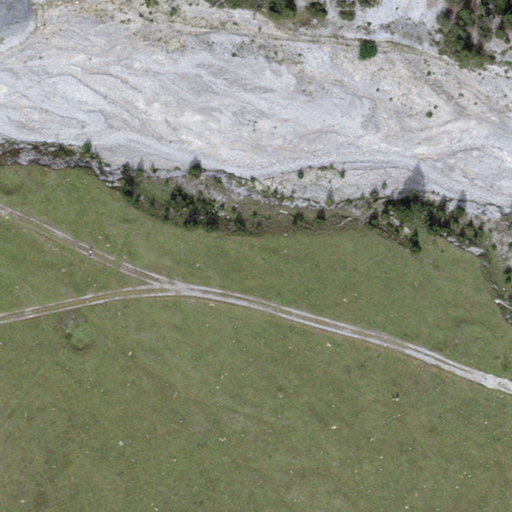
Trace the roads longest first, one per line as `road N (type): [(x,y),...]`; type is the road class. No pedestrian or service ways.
road 1 (track): [(511,386),(347,328),(176,286)]
road 2 (track): [(176,286),(0,207)]
road 3 (track): [(176,286),(0,317)]
